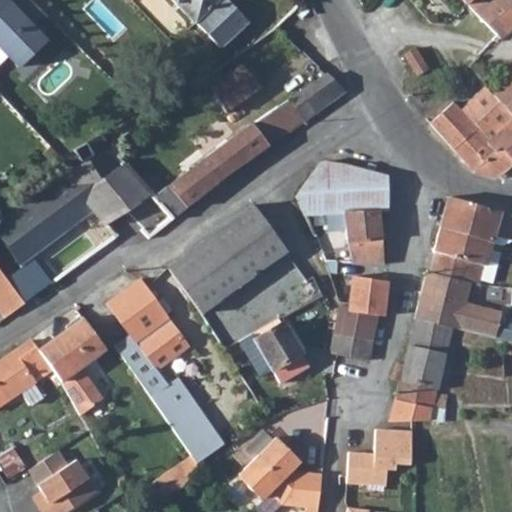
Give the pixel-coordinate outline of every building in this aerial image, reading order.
[(0,0),(0,64),(5,59),(18,72),(49,42),(37,29),(7,0),(0,0)] [(7,0),(37,29),(45,20),(25,0),(7,0)] [(167,0),(192,25),(196,24),(219,49),(247,23),(223,0),(167,0)] [(511,0),(474,0),(470,4),(505,40),(511,33),(511,0)] [(304,6),(296,15),(301,20),(309,11),(304,6)] [(419,47),(407,54),(419,76),(432,69),(419,47)] [(116,154),(156,195),(170,185),(190,206),(211,188),(288,133),(273,112),(254,125),(251,125),(236,135),(222,118),(262,89),(261,88),(239,67),(213,88),(211,86),(116,154)] [(273,112),(288,133),(312,116),(345,93),(327,76),(273,112)] [(511,78),(495,94),(511,113),(511,78)] [(455,149),(480,128),(486,135),(511,113),(495,94),(489,87),(463,109),(458,103),(433,124),(455,149)] [(486,135),(491,141),(488,144),(496,153),(502,148),(511,160),(511,113),(486,135)] [(455,149),(476,173),(502,178),(511,168),(511,160),(502,148),(496,153),(488,144),(491,141),(486,135),(480,128),(455,149)] [(94,215),(115,239),(135,224),(150,239),(170,223),(190,206),(170,185),(156,195),(116,154),(108,148),(61,176),(94,215)] [(305,216),(343,213),(378,210),(385,210),(382,176),(323,162),(318,167),(296,197),(305,216)] [(14,210),(44,251),(94,215),(61,176),(37,193),(14,210)] [(440,227),(492,241),(489,250),(499,252),(501,245),(511,240),(511,214),(448,198),(440,227)] [(164,274),(170,283),(173,281),(191,304),(199,315),(253,276),(245,263),(278,241),(255,207),(224,230),(164,274)] [(0,220),(0,233),(23,266),(44,251),(14,210),(0,220)] [(343,213),(345,228),(347,244),(379,241),(382,242),(378,210),(343,213)] [(305,216),(312,231),(345,228),(343,213),(305,216)] [(430,273),(470,283),(479,285),(482,277),(489,250),(492,241),(440,227),(432,251),(435,252),(430,273)] [(245,263),(253,276),(286,252),(278,241),(245,263)] [(347,244),(348,251),(350,264),(382,264),(379,241),(347,244)] [(334,264),(350,264),(348,251),(338,251),(337,256),(334,256),(334,264)] [(253,276),(272,304),(269,306),(273,313),(281,320),(323,298),(312,279),(305,283),(286,252),(253,276)] [(349,310),(376,317),(382,318),(385,284),(383,284),(384,272),(353,268),(350,309),(349,310)] [(0,272),(0,316),(3,320),(24,305),(0,272)] [(459,332),(495,340),(501,315),(465,306),(470,283),(430,273),(425,272),(415,306),(414,308),(412,321),(451,330),(459,332)] [(105,306),(126,339),(129,337),(135,346),(148,336),(167,363),(189,347),(167,320),(137,283),(105,306)] [(334,335),(371,342),(376,317),(349,310),(350,309),(339,307),(334,335)] [(39,353),(51,370),(59,384),(77,419),(100,402),(77,371),(102,352),(92,339),(81,321),(39,353)] [(394,400),(432,407),(443,409),(447,396),(436,394),(443,358),(445,358),(451,330),(412,321),(403,367),(395,364),(391,380),(398,383),(394,400)] [(253,342),(270,371),(278,386),(306,371),(306,370),(299,356),(300,355),(284,325),(253,342)] [(330,353),(366,361),(369,350),(371,342),(334,335),(330,353)] [(126,339),(110,350),(139,388),(194,464),(219,445),(212,433),(173,379),(164,385),(154,372),(167,363),(148,336),(135,346),(129,337),(126,339)] [(0,363),(0,405),(16,394),(30,384),(51,370),(39,353),(32,343),(0,363)] [(16,394),(28,408),(42,399),(30,384),(16,394)] [(390,423),(410,423),(426,423),(427,419),(429,419),(432,407),(394,400),(390,423)] [(348,454),(346,485),(385,487),(385,470),(394,471),(395,465),(410,465),(410,433),(388,432),(375,431),(374,456),(348,454)] [(277,438),(240,474),(244,480),(250,488),(257,495),(264,499),(270,493),(281,505),(317,510),(322,475),(297,471),(295,469),(287,461),(293,455),(277,438)] [(36,505),(40,511),(68,511),(96,494),(76,463),(68,468),(58,452),(28,472),(45,499),(36,505)] [(295,469),(301,463),(293,455),(287,461),(295,469)] [(184,464),(152,480),(161,497),(193,481),(184,464)]
